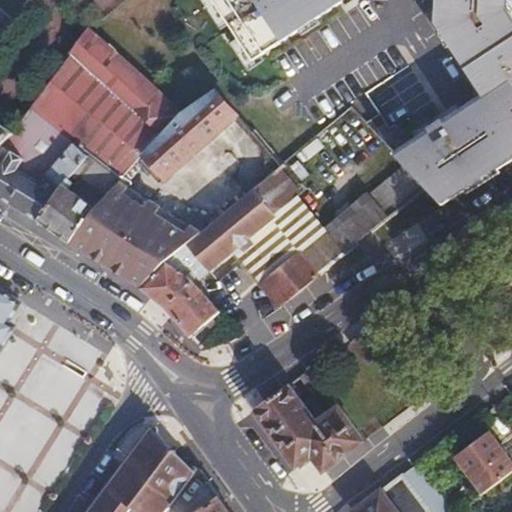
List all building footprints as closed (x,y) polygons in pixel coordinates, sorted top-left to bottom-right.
[(5,0),(19,12),(29,0),(5,0)] [(214,0),(254,61),(269,52),(301,31),(299,27),(318,19),(347,0),(214,0)] [(485,95),(511,135),(511,5),(510,2),(509,0),(442,0),(441,23),(455,43),(452,45),(485,95)] [(0,33),(15,17),(0,4),(0,33)] [(183,113),(87,28),(69,53),(101,81),(163,134),(183,113)] [(123,180),(144,156),(163,134),(101,81),(69,53),(52,81),(32,108),(76,143),(92,155),(122,180),(123,180)] [(197,153),(239,113),(218,87),(183,113),(163,134),(144,156),(166,179),(197,153)] [(446,121),(484,179),(511,160),(511,135),(485,95),(446,121)] [(413,142),(395,154),(406,164),(429,188),(444,205),(484,179),(446,121),(413,142)] [(0,149),(14,131),(0,123),(0,149)] [(40,219),(42,217),(64,183),(92,155),(76,143),(51,171),(41,183),(20,172),(28,158),(14,150),(10,156),(6,164),(0,160),(0,195),(12,203),(13,203),(30,213),(30,214),(37,218),(38,217),(40,219)] [(345,256),(429,188),(406,164),(370,193),(368,191),(323,229),(345,256)] [(320,276),(345,256),(323,229),(298,197),(303,193),(281,168),(257,188),(278,214),(213,268),(215,271),(222,281),(242,264),(259,284),(299,251),(320,276)] [(167,262),(205,231),(123,180),(122,180),(98,208),(72,242),(71,243),(136,285),(144,288),(167,262)] [(40,221),(72,242),(98,208),(64,184),(42,217),(40,221)] [(215,271),(213,268),(278,214),(257,188),(205,231),(167,262),(144,288),(166,306),(194,338),(222,312),(200,287),(208,282),(206,279),(215,271)] [(280,309),(320,276),(299,251),(259,284),(280,309)] [(17,300),(0,288),(0,342),(0,343),(9,328),(2,323),(17,300)] [(374,325),(352,344),(371,367),(393,349),(374,325)] [(316,421),(289,385),(256,410),(298,467),(314,455),(326,471),(366,441),(338,404),(316,421)] [(511,424),(511,423),(495,435),(511,458),(511,424)] [(170,451),(199,472),(154,427),(133,454),(170,451)] [(456,457),(484,494),(511,472),(511,458),(495,435),(491,430),(456,457)] [(168,511),(199,472),(170,451),(133,454),(130,455),(127,455),(125,457),(126,461),(126,465),(92,511),(168,511)] [(439,456),(427,466),(433,474),(446,464),(439,456)] [(457,511),(418,462),(353,511),(354,511),(457,511)] [(231,511),(222,498),(202,511),(231,511)]
